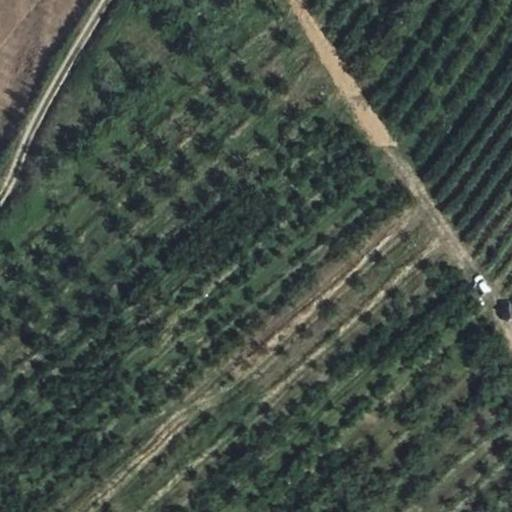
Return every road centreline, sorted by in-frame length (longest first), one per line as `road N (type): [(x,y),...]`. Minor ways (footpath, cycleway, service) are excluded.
road 1 (track): [(293,0),(511,336)]
road 2 (track): [(0,196),(105,0)]
